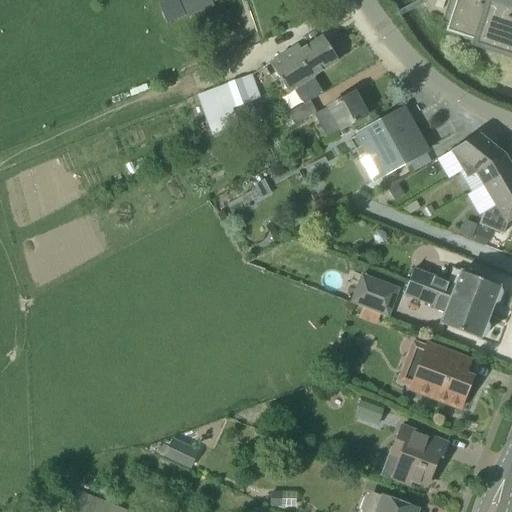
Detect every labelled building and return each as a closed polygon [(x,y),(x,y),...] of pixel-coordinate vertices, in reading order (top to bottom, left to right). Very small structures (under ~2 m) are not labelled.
[(185,17),(177,0),(169,0),(162,3),(171,23),(185,17)] [(181,0),(187,15),(227,0),(181,0)] [(456,0),(446,33),(478,43),(477,47),(511,58),(511,5),(497,1),(497,0),(456,0)] [(298,46),(269,64),(288,94),(296,89),(304,103),(322,92),(312,77),(338,61),(323,37),(301,51),(298,46)] [(248,103),(248,102),(241,82),(240,79),(197,95),(211,132),(236,122),(231,109),(248,103)] [(368,117),(355,92),(313,116),(326,139),(368,117)] [(277,134),(306,118),(316,113),(310,102),(271,123),(277,134)] [(402,110),(357,135),(367,154),(379,148),(392,171),(426,150),(411,123),(410,124),(402,110)] [(252,128),(261,123),(258,116),(248,121),(252,128)] [(478,171),(504,156),(478,135),(453,150),(469,176),(478,171)] [(511,168),(504,156),(478,171),(486,185),(511,169),(511,168)] [(497,203),(511,194),(511,169),(486,185),(497,203)] [(398,184),(387,190),(394,201),(405,195),(398,184)] [(511,194),(497,203),(507,222),(511,218),(511,194)] [(507,222),(497,203),(484,210),(479,225),(502,234),(507,222)] [(430,206),(421,211),(426,220),(435,214),(430,206)] [(459,236),(470,240),(476,225),(465,221),(459,236)] [(478,231),(474,242),(485,247),(490,235),(478,231)] [(413,270),(403,298),(416,303),(422,288),(489,314),(493,304),(497,302),(500,294),(499,289),(497,288),(497,287),(482,281),(479,276),(468,272),(464,274),(452,269),(447,283),(413,270)] [(398,290),(361,276),(350,304),(387,319),(398,290)] [(486,323),(489,314),(422,288),(416,303),(434,310),(432,314),(441,318),(439,324),(477,339),(478,337),(480,338),(484,336),(487,328),(486,323)] [(471,378),(465,375),(458,373),(463,359),(427,345),(426,348),(413,342),(407,356),(421,361),(410,390),(459,409),(471,378)] [(385,405),(362,397),(354,417),(377,426),(385,405)] [(441,442),(402,427),(383,479),(407,489),(408,484),(416,487),(423,490),(431,470),(432,471),(434,471),(435,470),(439,459),(438,456),(436,455),(441,442)] [(190,445),(173,438),(166,457),(182,464),(190,445)] [(77,490),(67,511),(128,511),(129,511),(77,490)] [(269,508),(281,508),(281,492),(269,492),(269,508)] [(415,511),(416,509),(368,492),(360,511),(415,511)]
